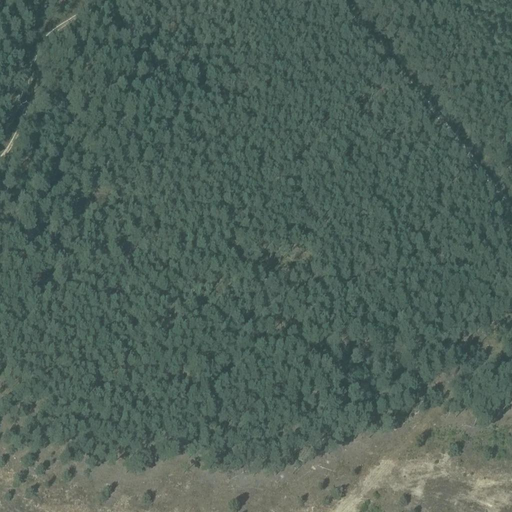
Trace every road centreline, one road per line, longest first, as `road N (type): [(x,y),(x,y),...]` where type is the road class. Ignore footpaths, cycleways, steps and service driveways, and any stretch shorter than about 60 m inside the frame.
road 1 (track): [(511,210),(365,42),(342,0)]
road 2 (track): [(0,158),(19,128),(39,43),(102,0)]
